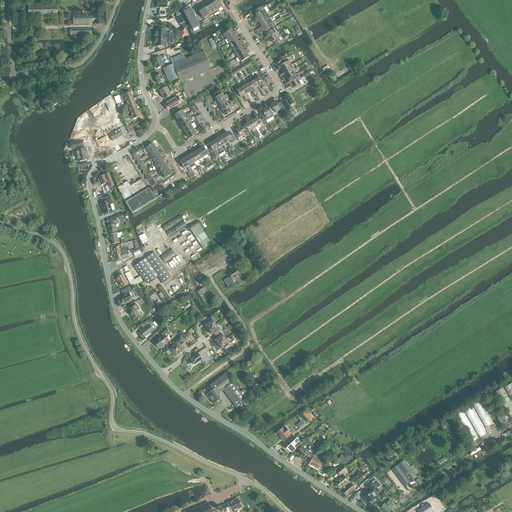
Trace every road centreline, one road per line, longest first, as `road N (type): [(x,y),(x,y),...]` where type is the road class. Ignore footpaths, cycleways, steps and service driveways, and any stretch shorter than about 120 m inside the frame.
road 1 (unclassified): [(285,511),(240,478),(115,428),(112,394),(76,328),(63,255),(45,238),(0,223)]
road 2 (unclassified): [(162,374),(114,307),(88,181),(154,124)]
road 3 (residential): [(178,152),(280,89),(230,0)]
road 4 (unclassified): [(360,511),(184,395)]
road 5 (residential): [(184,395),(247,346),(245,329),(209,274)]
road 6 (unclassified): [(0,80),(81,62),(119,0)]
road 7 (unclassified): [(154,124),(139,59),(149,0)]
